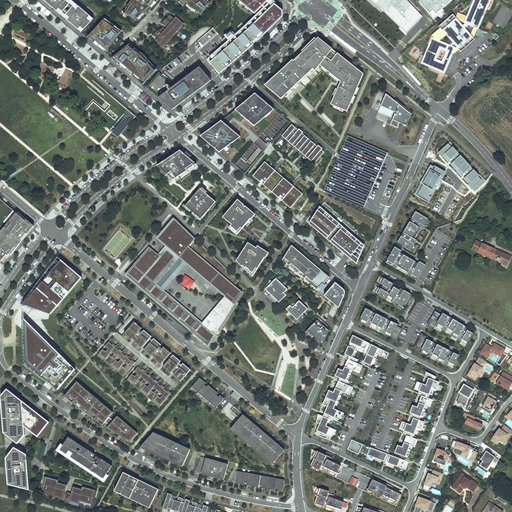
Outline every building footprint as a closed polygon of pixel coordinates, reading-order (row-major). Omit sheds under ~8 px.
[(72,1),(71,0),(43,0),(61,15),(72,1)] [(134,0),(125,13),(136,20),(151,4),(154,0),(134,0)] [(182,0),(191,8),(201,14),(209,4),(204,0),(182,0)] [(207,59),(219,74),(253,45),(282,16),(283,10),(275,4),(276,3),(272,0),(237,0),(256,15),(235,35),(231,30),(224,36),(228,41),(207,59)] [(423,17),(407,0),(372,0),(406,32),(423,17)] [(450,0),(420,0),(419,1),(433,16),(450,0)] [(473,0),(464,23),(478,29),(490,0),(473,0)] [(76,4),(72,1),(61,15),(64,18),(76,4)] [(94,19),(76,4),(64,18),(82,33),(94,19)] [(439,27),(461,51),(475,39),(453,14),(439,27)] [(170,15),(163,23),(167,27),(165,30),(164,27),(155,33),(158,38),(155,41),(163,48),(164,47),(165,49),(174,43),(171,39),(175,34),(178,35),(185,27),(182,25),(184,23),(176,17),(174,19),(170,15)] [(105,21),(89,39),(140,82),(153,68),(142,57),(117,37),(121,33),(105,21)] [(431,38),(421,63),(445,73),(455,48),(431,38)] [(294,61),(266,86),(282,99),(314,70),(316,72),(321,66),(327,58),(334,50),(320,39),(295,62),(294,61)] [(333,61),(327,58),(321,66),(340,81),(330,104),(347,111),(364,74),(338,54),(333,61)] [(159,72),(146,87),(172,110),(211,80),(200,67),(178,80),(173,83),(159,72)] [(165,70),(163,73),(172,81),(174,78),(165,70)] [(118,138),(136,117),(107,92),(101,98),(110,106),(105,111),(93,102),(86,111),(106,128),(118,138)] [(144,92),(138,97),(145,104),(151,98),(144,92)] [(207,131),(203,134),(237,163),(242,157),(237,153),(274,109),(255,93),(226,117),(207,131)] [(386,94),(378,112),(391,118),(394,111),(396,112),(391,124),(398,127),(400,123),(407,126),(412,114),(386,94)] [(151,109),(157,104),(152,99),(146,104),(151,109)] [(279,114),(274,109),(237,153),(242,157),(279,114)] [(324,152),(292,124),(282,136),(315,163),(324,152)] [(203,134),(200,136),(235,165),(237,163),(203,134)] [(112,150),(117,147),(113,140),(108,143),(112,150)] [(439,152),(448,162),(458,153),(449,143),(439,152)] [(180,150),(157,166),(167,175),(170,173),(174,179),(196,164),(180,150)] [(461,155),(450,165),(461,176),(471,166),(461,155)] [(265,162),(253,176),(260,182),(268,172),(269,173),(273,168),(265,162)] [(431,197),(429,196),(443,172),(431,165),(429,168),(431,170),(416,196),(428,202),(431,197)] [(268,172),(262,179),(265,182),(266,181),(266,180),(267,178),(268,179),(275,170),(273,168),(269,173),(268,172)] [(292,184),(275,170),(268,179),(267,178),(266,180),(266,181),(265,182),(263,184),(279,198),(281,195),(287,188),(288,189),(292,184)] [(462,179),(474,192),(484,183),(472,170),(462,179)] [(294,186),(292,184),(288,189),(287,188),(281,195),(284,198),(285,196),(286,194),(287,195),(294,186)] [(303,194),(294,186),(287,195),(286,194),(285,196),(284,198),(282,200),(291,208),(303,194)] [(200,188),(186,206),(202,219),(216,201),(209,195),(207,197),(204,194),(205,192),(200,188)] [(11,256),(19,245),(18,243),(24,237),(25,238),(33,227),(3,202),(0,198),(0,225),(4,229),(0,232),(0,246),(7,252),(11,256)] [(244,205),(239,199),(224,217),(231,223),(233,224),(229,228),(237,235),(246,225),(248,226),(253,220),(252,219),(255,215),(256,214),(246,206),(245,206),(244,205)] [(432,210),(442,216),(447,209),(437,203),(432,210)] [(365,245),(320,207),(309,223),(327,239),(328,237),(346,252),(344,254),(351,259),(354,255),(358,259),(365,245)] [(429,219),(416,211),(411,218),(424,226),(429,219)] [(239,280),(175,218),(174,218),(158,238),(166,245),(158,254),(150,246),(133,265),(135,266),(133,267),(128,273),(210,343),(215,334),(216,334),(213,331),(215,328),(213,327),(214,326),(207,320),(206,321),(204,319),(202,322),(165,290),(157,283),(179,257),(187,263),(225,296),(227,293),(237,301),(243,292),(235,285),(239,280)] [(423,225),(411,218),(410,221),(421,228),(423,225)] [(410,221),(403,232),(414,239),(421,228),(410,221)] [(414,239),(403,232),(401,236),(412,242),(414,239)] [(414,243),(401,236),(397,242),(410,250),(414,243)] [(328,237),(327,239),(344,254),(346,252),(328,237)] [(511,257),(475,240),(472,249),(502,263),(501,266),(506,269),(511,257)] [(256,247),(249,242),(243,252),(237,261),(242,266),(243,266),(244,266),(246,268),(245,269),(253,276),(265,258),(266,258),(269,253),(259,246),(257,248),(256,247)] [(292,245),(281,262),(285,266),(287,263),(289,266),(287,268),(300,278),(302,276),(304,279),(303,281),(316,292),(323,285),(329,277),(292,245)] [(395,247),(387,260),(394,264),(400,254),(402,251),(395,247)] [(463,255),(457,252),(455,259),(460,261),(463,255)] [(394,264),(387,260),(385,262),(407,275),(408,272),(397,266),(403,256),(400,254),(394,264)] [(403,256),(397,266),(408,272),(415,261),(404,254),(403,256)] [(187,263),(179,257),(157,283),(165,290),(187,263)] [(51,313),(81,277),(68,267),(69,266),(61,259),(38,286),(42,288),(33,299),(47,311),(47,310),(51,313)] [(412,274),(408,272),(407,275),(417,281),(419,279),(426,265),(419,261),(419,262),(412,274)] [(419,262),(415,261),(408,272),(412,274),(419,262)] [(128,273),(125,276),(208,346),(210,343),(128,273)] [(372,291),(375,293),(378,287),(389,294),(394,287),(392,286),(390,289),(379,283),(382,277),(379,276),(372,291)] [(393,284),(382,277),(379,283),(390,289),(392,286),(393,284)] [(287,289),(276,278),(272,282),(270,284),(268,282),(264,288),(279,302),(285,296),(283,294),(287,289)] [(344,295),(344,291),(343,289),(335,282),(324,295),(332,302),(334,300),(340,305),(344,295)] [(325,287),(323,285),(316,292),(319,295),(325,287)] [(42,288),(38,286),(24,303),(51,313),(47,310),(47,311),(33,299),(42,288)] [(389,294),(378,287),(375,293),(386,299),(387,298),(389,294)] [(399,290),(394,287),(389,294),(387,298),(393,301),(399,290)] [(403,292),(399,290),(393,301),(396,303),(403,292)] [(411,294),(404,290),(396,303),(403,307),(411,294)] [(237,301),(227,293),(225,296),(204,319),(206,321),(207,320),(214,326),(213,327),(215,328),(213,331),(216,334),(237,301)] [(308,309),(299,300),(296,304),(292,308),(290,305),(286,309),(300,323),(306,317),(303,314),(308,309)] [(373,312),(365,308),(358,322),(366,325),(372,312),(373,312)] [(443,316),(435,311),(427,325),(434,328),(435,326),(442,330),(445,332),(447,330),(452,333),(450,335),(457,339),(456,341),(459,343),(461,341),(466,345),(473,333),(467,330),(464,335),(461,333),(465,326),(453,319),(449,326),(445,324),(449,317),(444,314),(443,316)] [(376,313),(372,312),(366,325),(369,327),(370,325),(376,313)] [(388,319),(376,313),(370,325),(382,331),(387,319),(388,319)] [(58,390),(76,369),(24,319),(26,363),(58,390)] [(318,319),(307,330),(323,344),(329,330),(326,328),(328,326),(322,320),(320,322),(318,319)] [(391,321),(387,319),(382,331),(381,333),(384,335),(391,321)] [(398,324),(391,321),(384,335),(396,341),(397,339),(402,329),(397,326),(398,324)] [(144,348),(162,363),(171,353),(164,347),(162,348),(160,346),(161,345),(154,338),(153,340),(150,338),(152,336),(144,330),(143,332),(140,330),(142,328),(134,322),(125,332),(144,348)] [(428,337),(421,334),(414,347),(414,348),(421,351),(420,353),(427,357),(434,343),(427,339),(428,337)] [(353,337),(350,344),(360,348),(363,342),(353,337)] [(109,342),(99,353),(125,375),(135,364),(132,361),(128,358),(125,355),(122,353),(119,350),(116,347),(112,345),(109,342)] [(437,345),(433,343),(427,357),(430,358),(431,357),(437,345)] [(486,343),(481,353),(488,357),(492,350),(501,356),(497,363),(500,365),(508,355),(503,352),(505,349),(495,343),(493,347),(486,343)] [(450,351),(437,344),(437,345),(431,357),(437,360),(436,361),(443,365),(450,351)] [(371,346),(364,363),(370,366),(375,354),(378,349),(371,346)] [(345,355),(352,358),(355,350),(348,347),(345,355)] [(384,351),(378,349),(375,354),(382,357),(384,351)] [(453,353),(450,351),(443,365),(446,366),(447,364),(453,353)] [(125,375),(99,353),(98,355),(124,377),(125,375)] [(459,356),(453,353),(447,364),(453,367),(459,356)] [(181,361),(174,355),(164,366),(168,369),(169,367),(173,370),(172,372),(174,374),(176,373),(179,376),(178,377),(182,380),(191,370),(183,363),(182,365),(180,363),(181,361)] [(468,377),(475,381),(486,362),(479,357),(468,377)] [(348,360),(345,368),(350,370),(359,374),(362,366),(348,360)] [(142,369),(138,367),(129,378),(161,405),(171,394),(167,391),(164,388),(161,386),(158,383),(155,380),(151,377),(148,375),(145,372),(142,369)] [(340,379),(345,382),(350,370),(345,368),(343,372),(338,370),(335,377),(340,379)] [(511,380),(511,376),(503,371),(496,383),(508,390),(511,383),(511,382),(511,380)] [(200,377),(192,386),(217,407),(223,400),(219,397),(221,395),(212,388),(211,389),(207,386),(205,384),(206,382),(200,377)] [(129,378),(127,380),(159,407),(161,405),(129,378)] [(418,381),(415,389),(420,391),(429,394),(431,389),(436,391),(440,382),(435,380),(429,378),(426,385),(424,384),(422,383),(418,381)] [(476,385),(468,380),(465,385),(464,384),(461,389),(463,390),(462,392),(461,392),(457,402),(465,405),(469,395),(468,395),(470,390),(472,391),(476,385)] [(82,386),(77,382),(65,396),(101,422),(131,442),(138,433),(135,431),(134,432),(120,420),(122,419),(118,416),(114,421),(109,417),(111,415),(107,412),(109,410),(105,407),(104,409),(100,406),(101,404),(91,395),(90,397),(86,394),(87,392),(81,387),(82,386)] [(339,382),(335,390),(341,392),(349,396),(353,388),(339,382)] [(113,412),(82,386),(81,387),(87,392),(86,394),(90,397),(91,395),(101,404),(100,406),(104,409),(105,407),(109,410),(107,412),(111,415),(113,412)] [(5,432),(19,444),(26,427),(40,437),(51,423),(37,411),(24,402),(12,392),(9,390),(2,398),(3,409),(2,409),(5,432)] [(330,401),(336,403),(341,392),(335,390),(334,394),(329,392),(326,399),(330,401)] [(495,400),(497,397),(489,392),(483,404),(484,404),(482,408),(491,413),(493,408),(494,405),(495,405),(497,402),(495,400)] [(414,406),(411,413),(412,413),(421,417),(423,418),(423,416),(421,415),(423,411),(425,411),(426,410),(424,409),(425,405),(430,407),(433,400),(428,398),(422,396),(418,407),(414,406)] [(336,403),(330,401),(324,415),(333,419),(336,412),(333,411),(336,403)] [(231,410),(240,418),(242,415),(247,419),(248,418),(234,406),(231,410)] [(279,446),(280,445),(264,431),(261,433),(260,432),(261,431),(259,429),(260,428),(248,418),(247,419),(242,415),(240,418),(231,428),(273,464),(284,450),(279,446)] [(469,417),(466,424),(480,431),(483,424),(469,417)] [(328,420),(323,418),(317,432),(326,436),(329,429),(325,428),(328,420)] [(405,431),(414,435),(416,429),(421,431),(425,422),(420,420),(414,418),(412,425),(409,424),(408,424),(403,422),(400,429),(405,431)] [(135,431),(122,419),(120,420),(134,432),(135,431)] [(511,433),(511,430),(505,425),(501,429),(499,428),(491,439),(497,443),(499,439),(503,442),(505,438),(508,440),(511,433)] [(172,441),(158,434),(158,436),(152,433),(145,442),(150,446),(148,451),(166,460),(168,456),(173,458),(171,462),(174,463),(175,461),(179,463),(180,461),(184,463),(190,450),(184,448),(184,446),(176,443),(175,446),(173,445),(174,443),(171,442),(172,441)] [(398,445),(395,453),(408,457),(408,456),(407,455),(408,450),(410,451),(411,450),(409,449),(410,445),(415,447),(418,439),(413,438),(407,435),(403,447),(398,445)] [(75,441),(68,437),(63,445),(61,444),(60,445),(62,447),(60,450),(65,453),(64,455),(65,456),(67,454),(86,467),(84,469),(86,470),(87,468),(93,472),(92,474),(97,477),(99,475),(104,479),(106,476),(108,477),(109,475),(107,474),(112,466),(103,460),(101,464),(100,463),(99,465),(94,462),(95,460),(92,458),(95,454),(87,449),(84,454),(74,447),(72,450),(70,449),(75,441)] [(358,454),(362,445),(352,440),(348,449),(358,454)] [(87,449),(75,441),(70,449),(72,450),(74,447),(84,454),(87,449)] [(474,449),(454,441),(451,447),(454,448),(453,453),(475,461),(478,453),(474,451),(474,449)] [(150,446),(145,442),(140,447),(148,451),(150,446)] [(62,447),(60,445),(57,450),(64,455),(65,453),(60,450),(62,447)] [(27,455),(15,447),(7,458),(9,485),(30,490),(27,455)] [(438,450),(433,462),(445,467),(449,456),(451,455),(446,447),(444,452),(438,450)] [(386,455),(370,449),(367,456),(384,462),(386,455)] [(488,449),(481,459),(483,460),(481,463),(488,467),(492,463),(490,462),(493,458),(494,459),(497,456),(488,449)] [(326,455),(317,451),(317,452),(313,461),(310,465),(312,466),(319,469),(320,469),(326,455)] [(86,467),(67,454),(65,456),(84,469),(86,467)] [(103,460),(95,454),(92,458),(95,460),(94,462),(99,465),(100,463),(101,464),(103,460)] [(326,455),(320,469),(322,470),(322,468),(327,459),(338,464),(340,461),(326,455)] [(206,458),(201,456),(198,466),(197,466),(195,471),(206,475),(207,472),(211,473),(211,474),(215,475),(215,474),(219,475),(219,478),(223,480),(227,468),(222,467),(224,463),(210,459),(209,463),(205,462),(206,458)] [(408,462),(390,456),(388,464),(406,470),(408,462)] [(327,459),(322,468),(337,475),(341,466),(338,464),(327,459)] [(337,475),(322,468),(322,470),(321,470),(336,477),(337,475)] [(432,492),(435,483),(441,486),(446,474),(435,470),(433,474),(430,473),(424,489),(432,492)] [(286,492),(285,480),(236,471),(233,482),(243,484),(244,482),(247,483),(247,485),(259,487),(260,485),(263,486),(262,488),(275,490),(275,488),(278,488),(278,491),(286,492)] [(479,484),(463,472),(453,486),(460,492),(464,487),(467,486),(474,491),(479,484)] [(154,487),(123,473),(114,491),(145,506),(146,504),(150,506),(157,491),(153,489),(154,487)] [(59,480),(46,477),(42,491),(54,494),(53,496),(63,499),(67,485),(58,482),(59,480)] [(349,483),(355,486),(358,479),(352,477),(349,483)] [(377,481),(373,479),(368,490),(396,502),(396,501),(400,493),(397,492),(386,487),(387,486),(377,481)] [(378,480),(377,481),(387,486),(386,487),(397,492),(398,489),(378,480)] [(96,490),(83,487),(82,489),(73,487),(69,501),(79,503),(80,501),(92,504),(96,490)] [(329,491),(319,488),(317,495),(315,503),(316,503),(324,506),(325,504),(328,493),(329,491)] [(97,490),(96,490),(92,504),(80,501),(79,506),(93,510),(94,508),(97,497),(96,497),(97,490)] [(367,492),(395,505),(396,502),(368,490),(367,492)] [(54,494),(42,491),(41,493),(43,497),(52,499),(54,494)] [(172,494),(168,493),(163,508),(167,510),(168,508),(174,510),(174,511),(173,511),(178,511),(206,511),(209,507),(204,505),(202,509),(196,507),(197,503),(193,502),(192,505),(189,505),(190,500),(186,499),(184,503),(181,502),(183,498),(179,497),(177,501),(171,499),(172,494)] [(342,498),(328,493),(325,504),(326,504),(329,497),(341,501),(342,498)] [(341,501),(329,497),(326,504),(326,507),(341,511),(342,507),(344,502),(341,501)] [(431,511),(435,504),(419,498),(413,511),(420,511),(422,508),(431,511)]
